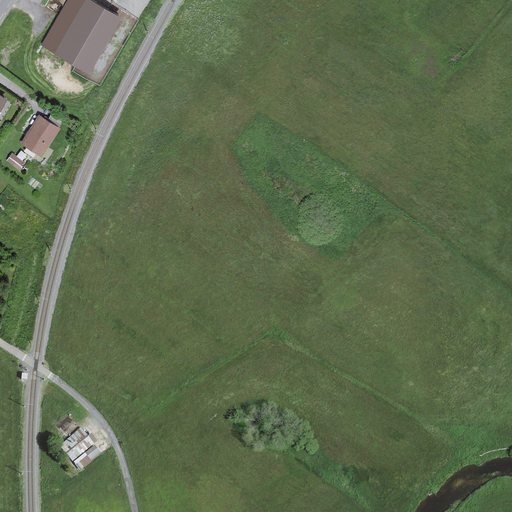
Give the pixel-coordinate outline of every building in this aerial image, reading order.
[(99,75),(132,18),(100,0),(93,0),(62,53),(99,75)] [(0,124),(14,100),(0,91),(0,124)] [(47,158),(65,130),(43,115),(25,143),(47,158)] [(10,162),(22,172),(29,163),(16,154),(10,162)] [(60,441),(78,425),(72,418),(54,434),(60,441)] [(96,446),(82,429),(61,446),(75,463),(96,446)] [(81,473),(102,455),(95,448),(75,466),(81,473)]
